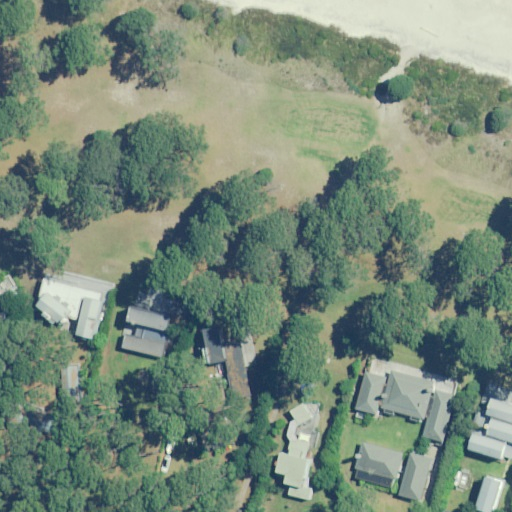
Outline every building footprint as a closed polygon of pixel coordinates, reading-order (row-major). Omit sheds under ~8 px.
[(56,319),(64,325),(70,318),(82,321),(79,334),(95,338),(104,302),(102,301),(104,293),(43,279),(36,310),(48,313),(47,315),(54,320),(55,318),(56,319)] [(0,298),(0,317),(8,320),(13,301),(0,298)] [(131,323),(147,327),(144,339),(128,335),(125,348),(164,358),(174,318),(151,312),(135,308),(131,323)] [(225,343),(222,327),(208,330),(215,364),(229,362),(225,343)] [(229,362),(234,392),(252,388),(243,340),(225,343),(229,362)] [(283,379),(285,349),(269,348),(267,378),(283,379)] [(175,377),(158,372),(153,391),(170,395),(175,377)] [(436,445),(444,447),(457,397),(437,392),(436,398),(431,397),(435,383),(393,372),(389,386),(386,385),(387,382),(368,377),(357,418),(368,420),(369,413),(378,415),(381,407),(384,407),(382,413),(395,416),(396,412),(412,416),(411,420),(422,423),(423,419),(425,420),(425,418),(430,420),(426,437),(437,440),(436,445)] [(511,407),(495,403),(491,416),(494,417),(489,435),(482,433),(486,418),(475,415),(468,439),(474,441),(471,450),(504,460),(505,457),(511,459),(511,407)] [(298,428),(312,419),(311,416),(313,414),(307,405),(305,406),(303,404),(289,413),(294,422),(290,426),(288,435),(292,442),(289,456),(284,454),(276,489),(312,497),(314,489),(305,487),(311,460),(307,460),(311,443),(298,440),(296,434),(297,429),(298,428)] [(221,450),(224,439),(214,437),(215,434),(204,432),(200,450),(206,452),(207,447),(221,450)] [(356,479),(393,489),(395,481),(397,481),(404,456),(365,445),(356,479)] [(433,460),(413,454),(401,496),(422,501),(433,460)] [(494,511),(504,483),(487,478),(478,510),(485,511),(494,511)]
